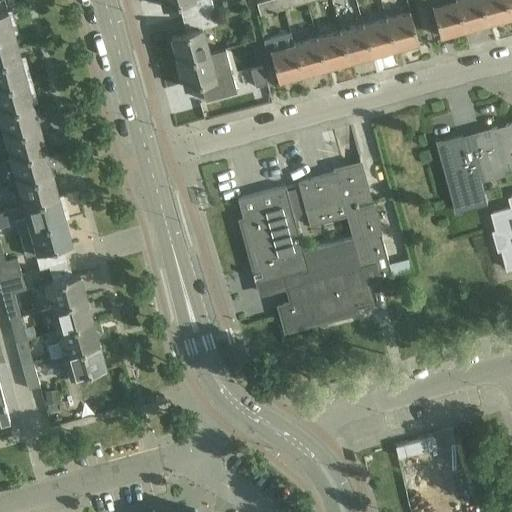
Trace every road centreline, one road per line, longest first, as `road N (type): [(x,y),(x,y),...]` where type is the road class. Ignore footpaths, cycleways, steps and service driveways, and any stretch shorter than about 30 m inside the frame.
road 1 (residential): [(147,160),(511,60)]
road 2 (tertiary): [(237,407),(200,344),(147,160)]
road 3 (residential): [(299,445),(326,422),(507,371)]
road 4 (residential): [(56,491),(187,457),(237,407)]
road 5 (tertiary): [(147,160),(104,0)]
